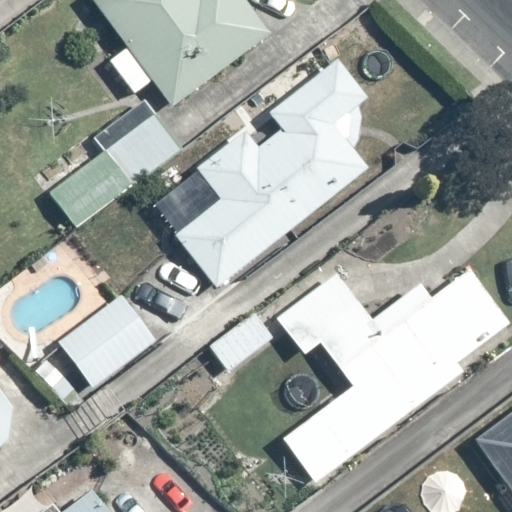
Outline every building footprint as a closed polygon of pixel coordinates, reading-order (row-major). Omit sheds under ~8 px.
[(95,0),(130,46),(110,61),(134,93),(153,79),(174,106),(272,32),(248,0),(95,0)] [(355,150),(369,114),(332,65),(150,200),(215,287),(373,169),(355,150)] [(179,148),(152,112),(60,182),(46,193),(63,215),(121,170),(132,185),(179,148)] [(274,434),(308,480),(511,325),(511,319),(460,251),(372,317),(338,272),(279,316),(334,389),(274,434)] [(159,341),(124,293),(58,340),(92,388),(159,341)] [(209,348),(227,373),(274,341),(256,315),(209,348)] [(0,449),(33,425),(0,381),(0,449)] [(511,405),(472,434),(511,490),(511,405)] [(115,511),(95,485),(58,511),(115,511)]
